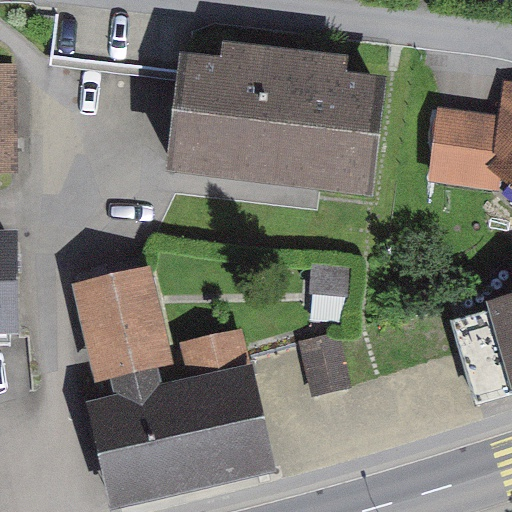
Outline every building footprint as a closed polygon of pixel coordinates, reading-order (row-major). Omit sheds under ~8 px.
[(379,76),(189,52),(176,156),(366,180),(379,76)] [(18,71),(0,70),(0,178),(18,179),(18,71)] [(437,171),(511,176),(511,85),(506,85),(504,121),(440,117),(437,171)] [(12,238),(0,237),(0,319),(11,320),(12,238)] [(145,272),(83,285),(109,401),(95,404),(114,491),(263,459),(236,335),(190,345),(198,384),(171,390),(145,272)] [(511,303),(459,319),(482,400),(511,391),(511,303)] [(306,344),(316,391),(347,384),(337,337),(306,344)]
